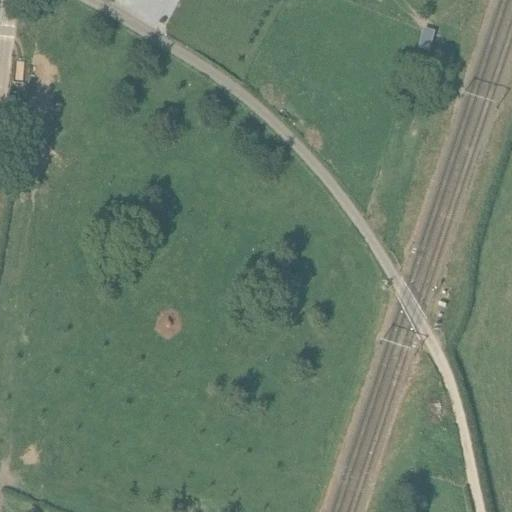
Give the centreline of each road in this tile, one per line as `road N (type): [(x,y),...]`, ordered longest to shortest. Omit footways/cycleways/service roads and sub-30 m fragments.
road 1 (unclassified): [(426,336),(334,189),(274,126),(216,78),(85,0)]
road 2 (track): [(478,511),(457,411),(426,336)]
